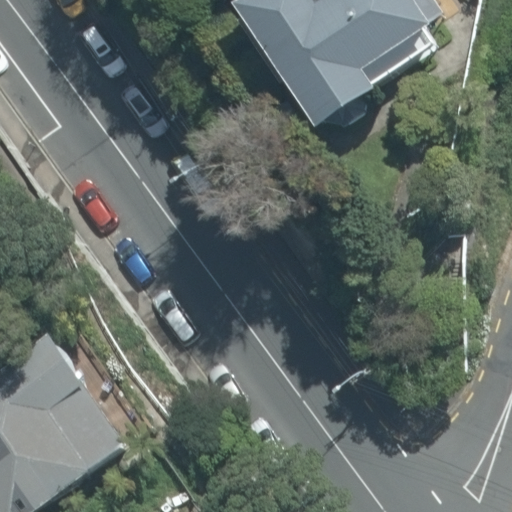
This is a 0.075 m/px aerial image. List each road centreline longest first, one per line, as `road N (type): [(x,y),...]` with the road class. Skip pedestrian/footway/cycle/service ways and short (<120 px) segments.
road 1 (secondary): [(406,511),(22,0)]
road 2 (residential): [(429,511),(477,461),(511,385)]
